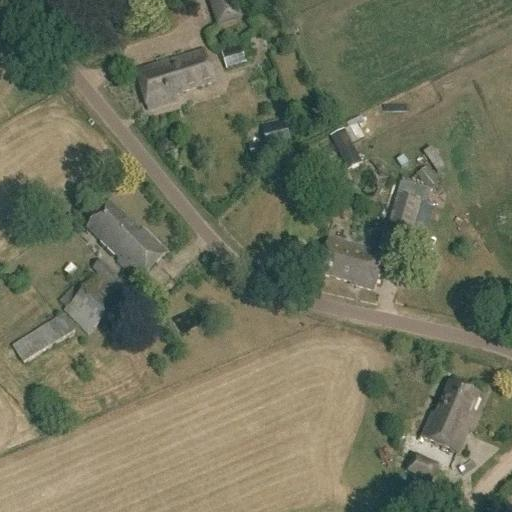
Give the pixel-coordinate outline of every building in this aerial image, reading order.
[(240,19),(234,0),(208,0),(217,27),(240,19)] [(246,65),(241,49),(222,55),(227,71),(246,65)] [(214,85),(204,53),(169,64),(169,63),(135,73),(148,111),(177,102),(176,97),(214,85)] [(349,132),(337,138),(344,153),(356,148),(349,132)] [(429,193),(401,185),(388,228),(424,238),(433,208),(425,205),(429,193)] [(140,233),(110,204),(86,229),(118,261),(116,263),(138,284),(167,254),(142,230),(140,233)] [(384,256),(328,240),(318,276),(355,287),(355,288),(373,294),(384,256)] [(129,292),(99,263),(92,271),(97,276),(93,281),(86,274),(58,303),(65,310),(61,314),(86,338),(129,292)] [(478,399),(450,386),(436,417),(433,416),(422,440),(406,433),(383,483),(423,501),(437,472),(443,475),(445,471),(451,474),(459,457),(457,456),(471,424),(468,423),(478,399)]
